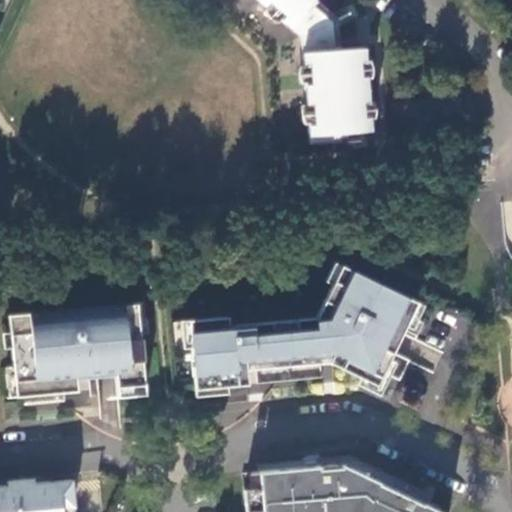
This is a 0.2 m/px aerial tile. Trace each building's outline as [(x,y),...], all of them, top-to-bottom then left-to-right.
[(334,48),(331,21),(309,3),(311,0),(258,0),(301,36),(309,135),(310,143),(341,141),(340,133),(370,130),(363,46),(334,48)] [(316,317),(239,324),(228,326),(227,317),(188,320),(195,389),(248,384),(246,364),(271,362),(270,356),(287,355),(288,366),(289,366),(288,354),(304,353),(305,359),(332,356),(329,363),(377,386),(392,353),(387,351),(397,330),(402,332),(416,302),(341,266),(316,317)] [(137,304),(9,317),(16,398),(64,393),(63,379),(115,373),(117,388),(145,386),(141,349),(137,304)] [(449,511),(347,463),(257,471),(259,488),(243,489),(244,498),(241,499),(242,511),(449,511)] [(22,484),(0,486),(0,511),(62,511),(63,508),(75,506),(73,479),(34,483),(35,487),(22,489),(22,484)]
